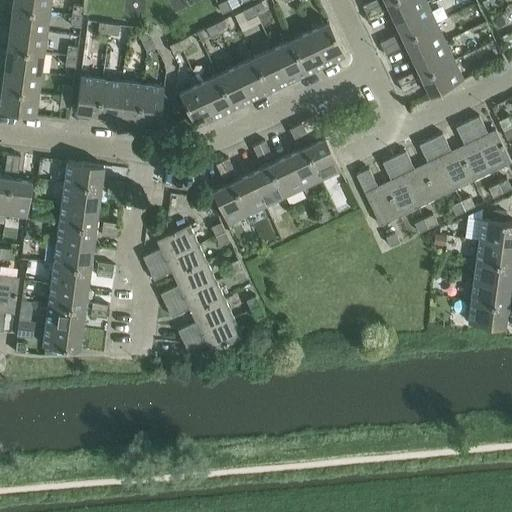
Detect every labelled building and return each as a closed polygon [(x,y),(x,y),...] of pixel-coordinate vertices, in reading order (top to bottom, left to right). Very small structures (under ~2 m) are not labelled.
[(13,0),(12,7),(49,12),(50,0),(13,0)] [(227,0),(225,0),(217,4),(222,13),(231,9),(227,0)] [(377,0),(372,0),(369,2),(375,14),(382,11),(377,0)] [(425,0),(388,0),(385,2),(394,20),(427,4),(425,0)] [(261,1),(252,5),(256,15),(266,11),(261,1)] [(375,14),(369,2),(362,5),(368,18),(375,14)] [(73,4),(71,15),(82,16),(83,6),(73,4)] [(427,4),(394,20),(403,39),(436,23),(427,4)] [(256,15),(252,5),(242,10),(247,20),(256,15)] [(12,7),(9,27),(46,32),(49,12),(12,7)] [(82,16),(71,15),(70,25),(80,26),(82,16)] [(224,19),(215,23),(220,33),(229,28),(224,19)] [(328,21),(309,30),(324,63),(344,54),(328,21)] [(97,32),(107,34),(109,23),(99,22),(97,32)] [(109,23),(107,34),(118,35),(119,25),(109,23)] [(220,33),(215,23),(206,27),(210,37),(220,33)] [(436,23),(403,39),(412,57),(445,41),(436,23)] [(9,27),(7,47),(43,52),(46,32),(9,27)] [(138,33),(142,43),(152,38),(147,29),(138,33)] [(309,30),(290,39),(306,72),(324,63),(309,30)] [(496,31),(499,38),(506,35),(504,31),(500,30),(496,31)] [(394,35),(387,39),(392,51),(400,48),(394,35)] [(506,35),(499,38),(503,45),(506,43),(508,38),(506,35)] [(188,36),(178,41),(183,50),(192,46),(188,36)] [(152,38),(142,43),(147,52),(156,47),(152,38)] [(290,39),(272,48),(288,81),(306,72),(290,39)] [(392,51),(387,39),(379,42),(385,54),(392,51)] [(183,50),(178,41),(169,45),(173,55),(183,50)] [(445,41),(412,57),(420,75),(454,60),(445,41)] [(67,45),(66,55),(76,57),(78,46),(67,45)] [(7,47),(4,67),(40,72),(43,52),(7,47)] [(272,48),(253,57),(269,90),(288,81),(272,48)] [(76,57),(66,55),(65,65),(75,67),(76,57)] [(253,57),(235,65),(251,99),(269,90),(253,57)] [(454,60),(420,75),(430,95),(463,79),(454,60)] [(235,65),(216,74),(232,107),(251,99),(235,65)] [(4,67),(1,88),(38,93),(40,72),(4,67)] [(411,72),(404,76),(410,88),(417,85),(411,72)] [(216,74),(198,83),(214,116),(232,107),(216,74)] [(75,112),(97,115),(101,78),(80,75),(75,112)] [(410,88),(404,76),(397,79),(403,91),(410,88)] [(101,78),(97,115),(117,117),(122,81),(101,78)] [(122,81),(117,117),(137,120),(142,83),(122,81)] [(142,83),(137,120),(158,123),(163,86),(142,83)] [(214,116),(198,83),(178,92),(194,125),(214,116)] [(62,85),(61,96),(71,97),(72,87),(62,85)] [(38,93),(1,88),(0,97),(0,109),(35,114),(38,93)] [(71,97),(61,96),(59,106),(70,107),(71,97)] [(479,115),(467,121),(491,171),(511,162),(495,129),(487,133),(479,115)] [(498,120),(502,130),(511,125),(508,116),(498,120)] [(463,144),(457,147),(473,180),(491,171),(467,121),(455,126),(463,144)] [(289,129),(292,136),(305,130),(301,123),(289,129)] [(511,125),(502,130),(507,139),(511,136),(511,125)] [(305,130),(292,136),(296,143),(308,137),(305,130)] [(442,133),(430,138),(454,189),(473,180),(457,147),(450,150),(442,133)] [(324,137),(305,146),(321,179),(340,170),(324,137)] [(427,161),(420,165),(436,198),(454,189),(430,138),(418,144),(427,161)] [(252,146),(256,153),(268,147),(265,140),(252,146)] [(305,146),(287,155),(302,188),(321,179),(305,146)] [(268,147),(256,153),(259,161),(272,155),(268,147)] [(405,150),(393,156),(418,207),(436,198),(420,165),(414,168),(405,150)] [(7,154),(5,162),(19,164),(20,156),(7,154)] [(287,155),(268,164),(284,197),(302,188),(287,155)] [(390,179),(383,182),(399,215),(418,207),(393,156),(382,162),(390,179)] [(215,164),(219,171),(231,165),(228,158),(215,164)] [(67,160),(64,182),(100,186),(103,165),(67,160)] [(19,164),(5,162),(4,170),(18,172),(19,164)] [(268,164),(250,173),(265,206),(284,197),(268,164)] [(231,165),(219,171),(222,178),(235,172),(231,165)] [(399,215),(383,182),(377,185),(368,168),(355,174),(380,225),(399,215)] [(250,173),(231,181),(247,214),(265,206),(250,173)] [(0,176),(0,213),(5,214),(10,178),(0,176)] [(10,178),(5,214),(27,217),(32,180),(10,178)] [(507,178),(497,183),(502,192),(511,188),(507,178)] [(106,194),(114,195),(116,182),(108,181),(106,194)] [(247,214),(231,181),(212,191),(228,224),(247,214)] [(64,182),(61,202),(98,207),(100,186),(64,182)] [(116,182),(114,195),(122,196),(124,183),(116,182)] [(502,192),(497,183),(488,187),(492,197),(502,192)] [(469,196),(460,201),(465,210),(474,206),(469,196)] [(465,210),(460,201),(451,205),(455,215),(465,210)] [(61,202),(59,222),(95,227),(98,207),(61,202)] [(492,210),(491,219),(505,221),(506,212),(492,210)] [(433,214),(423,218),(428,228),(437,223),(433,214)] [(428,228),(423,218),(414,223),(418,232),(428,228)] [(481,218),(478,239),(511,243),(511,221),(505,221),(491,219),(481,218)] [(101,235),(109,236),(111,222),(103,221),(101,235)] [(59,222),(56,242),(92,247),(95,227),(59,222)] [(111,222),(109,236),(117,237),(119,223),(111,222)] [(211,226),(215,236),(225,231),(220,222),(211,226)] [(142,256),(148,268),(198,244),(189,224),(156,240),(160,248),(142,256)] [(26,229),(25,238),(34,239),(35,230),(26,229)] [(225,231),(215,236),(220,245),(229,241),(225,231)] [(395,232),(385,236),(390,246),(399,242),(395,232)] [(436,234),(434,244),(445,246),(446,236),(436,234)] [(511,243),(478,239),(476,260),(511,264),(511,243)] [(56,242),(53,262),(90,267),(92,247),(56,242)] [(198,244),(148,268),(153,280),(171,271),(174,278),(207,262),(198,244)] [(1,248),(0,253),(0,258),(10,260),(11,249),(1,248)] [(228,263),(233,273),(242,268),(238,259),(228,263)] [(511,264),(476,260),(473,280),(509,285),(511,265),(511,264)] [(96,275),(104,276),(105,262),(97,261),(96,275)] [(53,262),(51,283),(87,287),(90,267),(53,262)] [(105,262),(104,276),(112,277),(113,263),(105,262)] [(160,293),(165,305),(216,281),(207,262),(174,278),(177,285),(160,293)] [(242,268),(233,273),(237,282),(247,277),(242,268)] [(0,274),(0,330),(3,331),(5,312),(14,313),(19,277),(0,274)] [(473,280),(470,300),(507,305),(509,285),(473,280)] [(216,281),(165,305),(171,316),(188,308),(191,315),(225,299),(216,281)] [(51,283),(48,303),(84,308),(87,287),(51,283)] [(246,300),(250,309),(260,305),(255,296),(246,300)] [(177,330),(183,341),(234,317),(225,299),(191,315),(194,321),(177,330)] [(507,305),(470,300),(467,321),(504,326),(507,305)] [(90,315),(98,316),(100,303),(92,302),(90,315)] [(48,303),(45,323),(82,328),(84,308),(48,303)] [(100,303),(98,316),(106,317),(108,304),(100,303)] [(260,305),(250,309),(254,319),(264,314),(260,305)] [(234,317),(183,341),(189,353),(206,345),(210,353),(243,337),(234,317)] [(16,335),(15,336),(32,338),(34,321),(30,321),(18,319),(16,335)] [(82,328),(45,323),(42,344),(79,349),(82,328)] [(26,342),(16,341),(15,352),(25,353),(26,342)]
